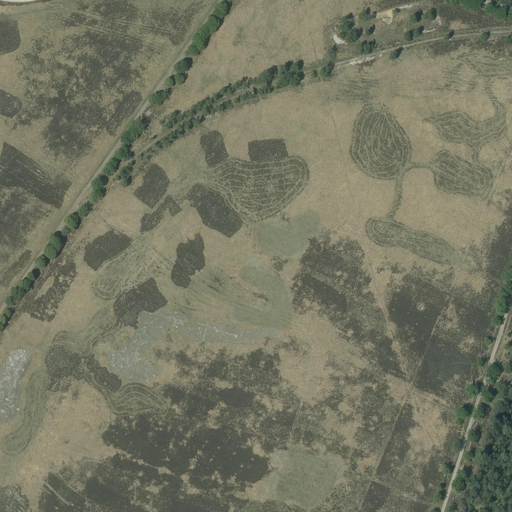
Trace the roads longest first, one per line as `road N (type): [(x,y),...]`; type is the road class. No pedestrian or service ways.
road 1 (track): [(219,0),(0,311)]
road 2 (unknown): [(451,479),(511,292)]
